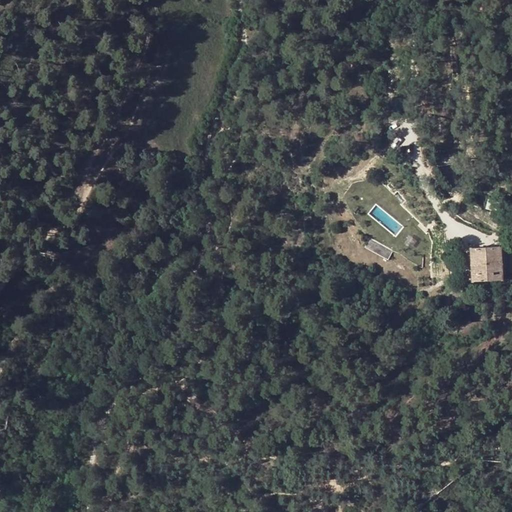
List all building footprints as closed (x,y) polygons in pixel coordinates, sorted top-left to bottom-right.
[(434,89),(446,89),(445,41),(433,41),(434,89)] [(435,149),(450,149),(449,99),(434,100),(435,149)] [(485,207),(496,211),(499,201),(488,197),(485,207)] [(472,280),(502,278),(500,244),(470,246),(470,260),(465,260),(465,266),(470,266),(472,280)] [(462,323),(459,323),(459,333),(481,332),(481,322),(468,322),(468,317),(462,317),(462,323)]
